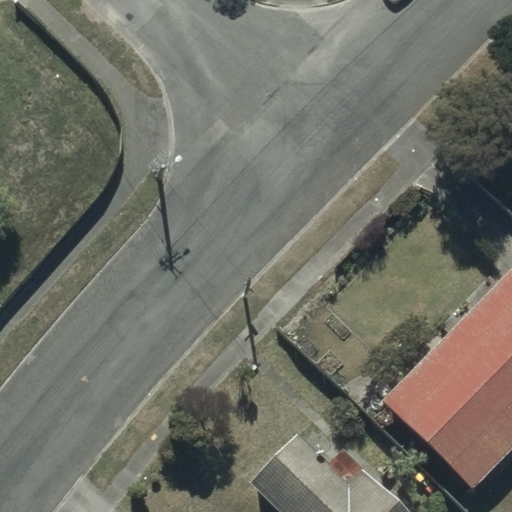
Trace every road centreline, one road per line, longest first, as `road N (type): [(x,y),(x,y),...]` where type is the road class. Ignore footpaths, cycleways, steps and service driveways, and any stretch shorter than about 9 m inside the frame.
road 1 (residential): [(291,152),(108,356),(0,509)]
road 2 (residential): [(443,0),(291,152)]
road 3 (residential): [(142,0),(291,152)]
